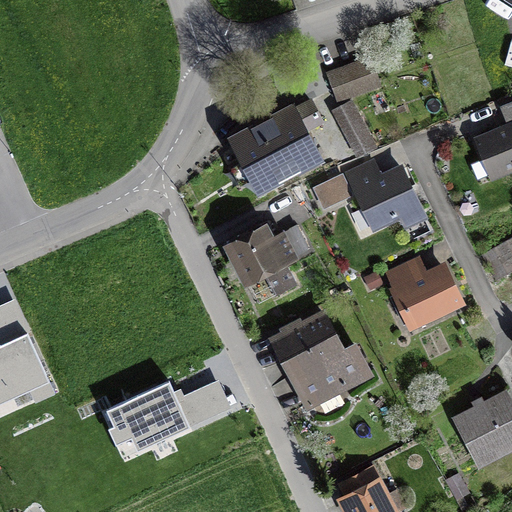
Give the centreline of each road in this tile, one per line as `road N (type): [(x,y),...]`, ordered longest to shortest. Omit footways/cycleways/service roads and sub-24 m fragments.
road 1 (residential): [(149,181),(193,249),(312,511)]
road 2 (residential): [(207,76),(241,50),(397,0)]
road 3 (residential): [(413,149),(492,308),(511,313)]
road 4 (tertiary): [(0,249),(149,181)]
road 5 (tertiary): [(149,181),(207,76)]
